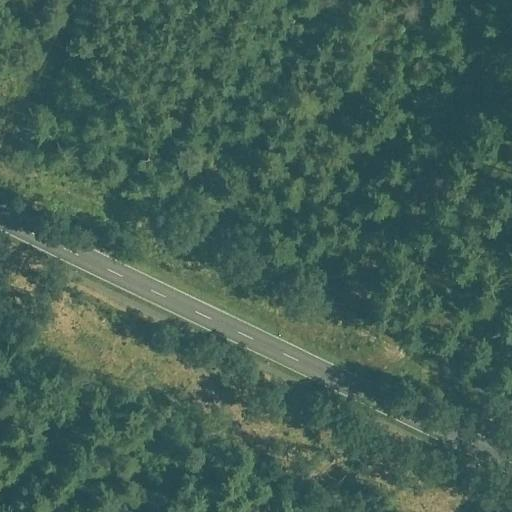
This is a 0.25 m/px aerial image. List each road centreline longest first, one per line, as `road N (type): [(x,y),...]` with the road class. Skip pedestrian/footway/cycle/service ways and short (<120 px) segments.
road 1 (secondary): [(511,468),(0,222)]
road 2 (track): [(27,236),(127,0)]
